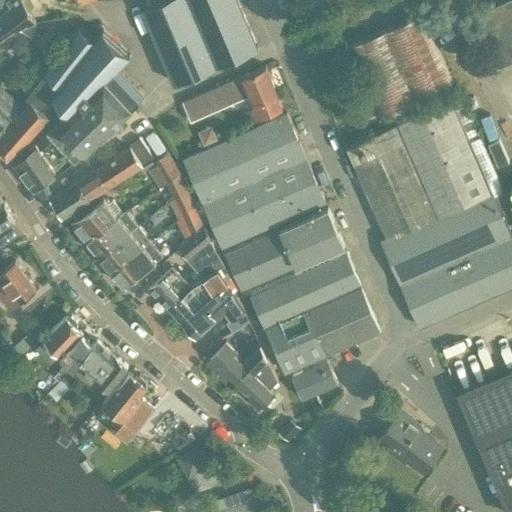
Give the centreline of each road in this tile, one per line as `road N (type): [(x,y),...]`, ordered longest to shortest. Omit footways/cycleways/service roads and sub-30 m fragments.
road 1 (residential): [(296,479),(78,288),(0,176)]
road 2 (unclassified): [(411,340),(262,0)]
road 3 (unclassified): [(296,479),(411,340)]
